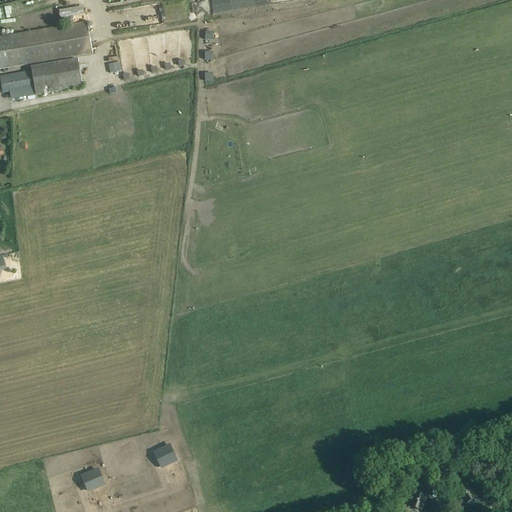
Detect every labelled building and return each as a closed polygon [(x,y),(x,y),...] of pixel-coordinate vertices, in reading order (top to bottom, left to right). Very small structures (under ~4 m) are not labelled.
[(83,8),(60,9),(60,17),(84,16),(83,8)] [(129,8),(113,11),(113,15),(116,28),(118,28),(126,26),(124,26),(136,24),(137,11),(139,23),(148,21),(148,15),(154,14),(155,20),(158,20),(159,8),(154,8),(151,8),(142,8),(136,9),(129,8)] [(93,54),(88,22),(0,36),(0,70),(3,70),(4,72),(10,71),(9,69),(93,54)] [(83,87),(78,59),(31,67),(32,72),(0,76),(0,77),(3,94),(10,92),(11,99),(83,87)] [(177,459),(171,446),(154,454),(160,467),(177,459)] [(101,484),(96,471),(81,477),(86,491),(101,484)] [(468,484),(457,492),(464,503),(476,496),(468,484)] [(415,492),(410,504),(422,509),(427,497),(415,492)]
